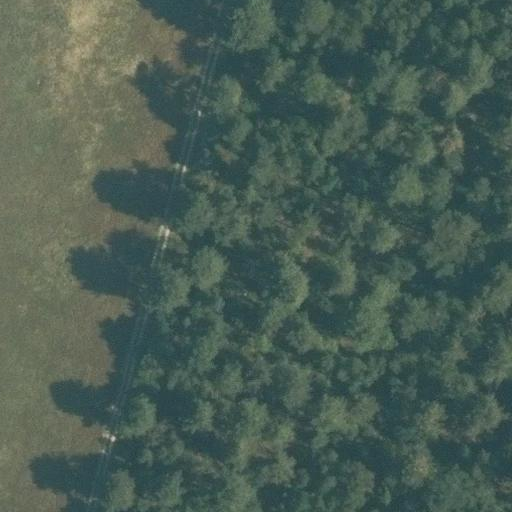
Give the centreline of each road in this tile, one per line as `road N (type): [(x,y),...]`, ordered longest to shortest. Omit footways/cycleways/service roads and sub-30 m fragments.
road 1 (track): [(98,511),(237,0)]
road 2 (unknown): [(242,0),(106,511)]
